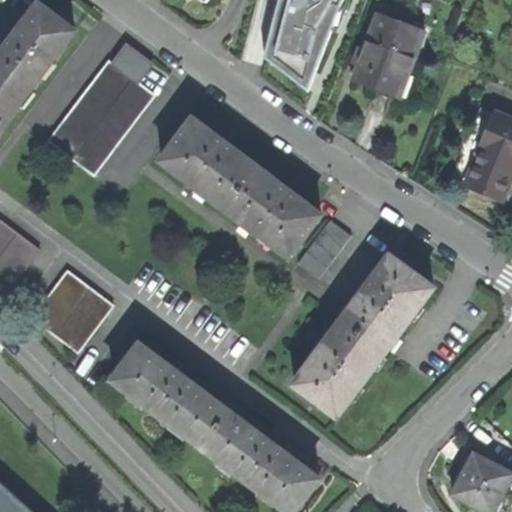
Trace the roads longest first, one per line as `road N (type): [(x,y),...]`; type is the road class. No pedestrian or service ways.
road 1 (residential): [(112,0),(292,134),(511,276)]
road 2 (residential): [(173,511),(0,339)]
road 3 (residential): [(414,511),(397,494),(396,470),(511,348)]
road 4 (residential): [(0,366),(140,511)]
